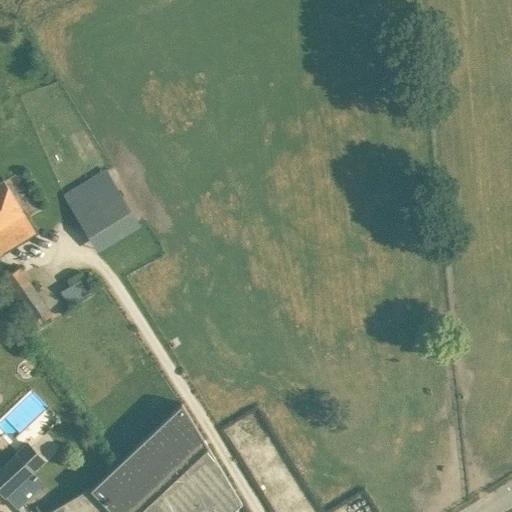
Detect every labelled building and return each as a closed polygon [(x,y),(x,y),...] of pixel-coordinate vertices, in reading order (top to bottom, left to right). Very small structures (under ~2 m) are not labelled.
[(93,249),(138,228),(109,168),(64,189),(93,249)] [(0,252),(35,231),(4,179),(0,181),(0,252)] [(29,323),(50,308),(22,267),(1,282),(29,323)] [(93,292),(84,278),(61,292),(70,306),(93,292)] [(138,511),(144,507),(148,511),(198,511),(201,510),(194,503),(202,496),(213,507),(213,506),(218,511),(233,511),(243,504),(182,402),(120,461),(97,481),(91,489),(50,511),(138,511)] [(45,461),(28,443),(0,468),(0,490),(5,496),(22,481),(35,495),(47,485),(34,471),(45,461)] [(198,511),(218,511),(213,506),(213,507),(202,496),(194,503),(201,510),(198,511)]
